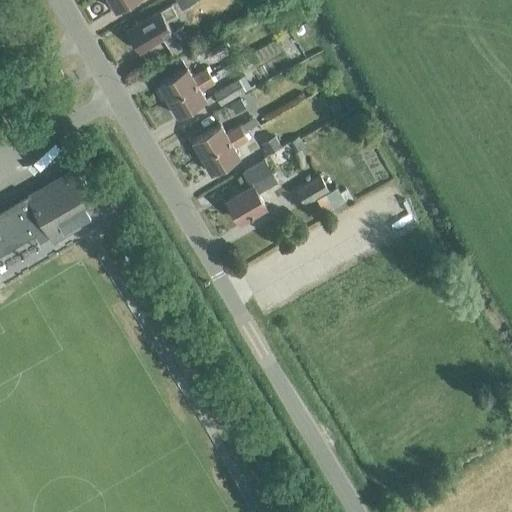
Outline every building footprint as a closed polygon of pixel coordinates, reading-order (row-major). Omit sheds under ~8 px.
[(109,0),(116,10),(133,0),(109,0)] [(173,55),(190,44),(180,27),(172,31),(166,20),(177,14),(171,4),(160,10),(127,30),(139,51),(163,37),(173,55)] [(223,51),(241,38),(233,27),(215,40),(223,51)] [(158,83),(168,99),(210,74),(208,72),(212,70),(209,66),(192,76),(187,66),(158,83)] [(220,105),(241,92),(255,84),(248,73),(214,93),(220,105)] [(215,75),(212,77),(210,74),(168,99),(178,116),(206,99),(200,90),(214,81),(217,80),(215,75)] [(192,140),(201,156),(259,122),(255,116),(226,133),(220,123),(192,140)] [(259,122),(201,156),(211,173),(240,156),(234,147),(263,129),(259,123),(259,122)] [(298,136),(292,127),(259,148),(265,157),(298,136)] [(258,192),(277,181),(264,159),(243,172),(251,186),(227,200),(240,221),(266,205),(258,192)] [(30,198),(27,194),(0,209),(0,253),(47,226),(56,240),(101,214),(76,171),(30,198)] [(305,203),(328,190),(319,174),(296,188),(305,203)]
